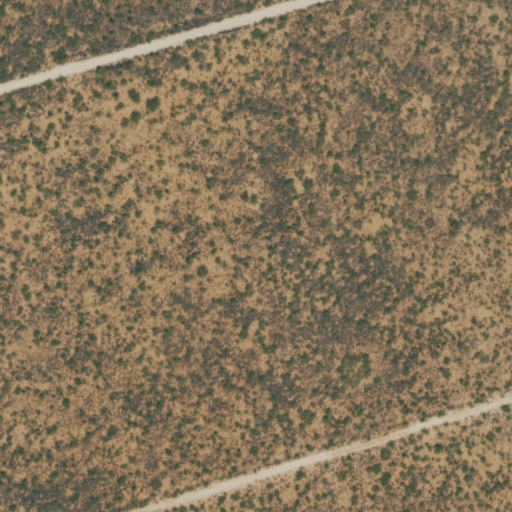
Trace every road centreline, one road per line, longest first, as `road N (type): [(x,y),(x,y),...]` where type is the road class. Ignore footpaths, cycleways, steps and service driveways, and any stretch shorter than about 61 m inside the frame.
road 1 (track): [(146,511),(511,403)]
road 2 (track): [(284,0),(0,81)]
